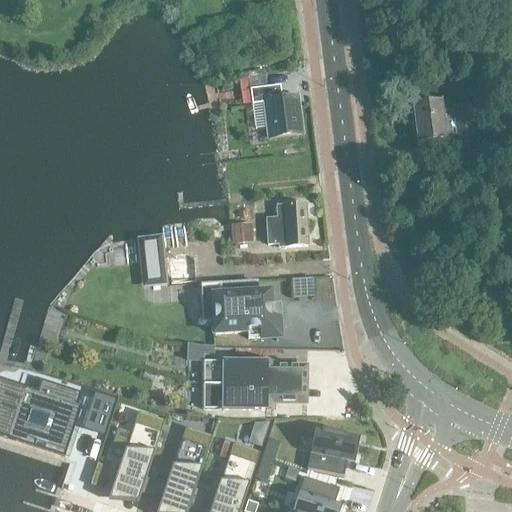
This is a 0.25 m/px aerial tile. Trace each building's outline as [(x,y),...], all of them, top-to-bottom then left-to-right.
[(265,104),(269,141),(302,137),(298,99),(282,101),(281,87),(251,91),(253,106),(265,104)] [(443,114),(442,104),(414,108),(418,145),(447,142),(447,141),(456,140),(475,138),(471,107),(452,110),(452,113),(443,114)] [(266,220),(268,247),(278,247),(278,249),(308,247),(306,207),(275,209),(276,220),(266,220)] [(447,227),(443,209),(427,213),(432,231),(447,227)] [(230,223),(230,236),(231,245),(252,244),(251,222),(230,223)] [(161,238),(138,241),(141,269),(165,267),(161,238)] [(171,286),(196,284),(195,259),(169,261),(171,286)] [(143,289),(167,287),(165,267),(141,269),(143,289)] [(280,339),(278,319),(270,319),(269,295),(231,298),(230,286),(200,288),(201,300),(213,299),(215,323),(213,323),(214,337),(247,335),(248,341),(280,339)] [(203,386),(306,387),(306,372),(274,371),(274,363),(202,364),(203,386)] [(0,381),(0,438),(65,459),(81,408),(78,406),(81,395),(41,382),(38,393),(0,381)] [(305,402),(306,387),(203,386),(203,412),(274,413),(274,401),(305,402)] [(105,435),(118,398),(95,390),(82,427),(105,435)] [(115,482),(108,503),(138,505),(141,495),(147,479),(148,475),(165,423),(138,414),(119,471),(115,482)] [(163,498),(158,511),(188,511),(189,511),(196,491),(195,491),(212,439),(186,430),(167,486),(163,498)] [(310,454),(307,471),(344,478),(347,464),(355,465),(358,448),(360,441),(360,440),(315,431),(313,441),(310,454)] [(268,441),(262,460),(274,464),(280,445),(268,441)] [(210,511),(241,511),(243,506),(260,454),(233,445),(214,502),(210,511)] [(262,460),(255,479),(267,483),(274,464),(262,460)] [(294,509),(293,511),(340,511),(342,508),(335,506),(339,491),(304,479),(299,496),(294,509)] [(248,503),(244,511),(256,511),(258,506),(248,503)]
